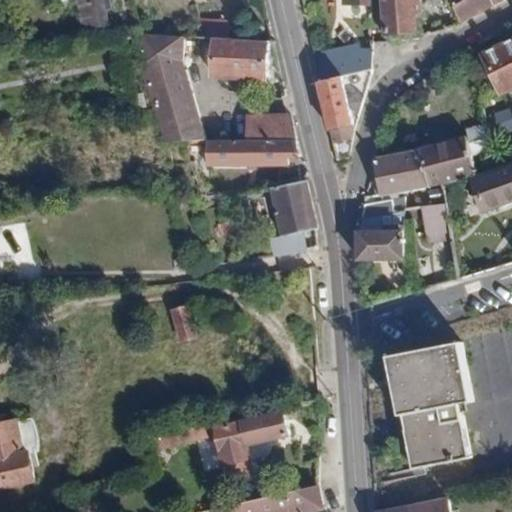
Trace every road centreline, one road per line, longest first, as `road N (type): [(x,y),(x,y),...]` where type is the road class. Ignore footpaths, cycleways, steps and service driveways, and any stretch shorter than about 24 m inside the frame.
road 1 (residential): [(336,225),(384,84),(412,60),(511,9)]
road 2 (tertiary): [(283,0),(336,225)]
road 3 (tertiary): [(345,323),(359,511)]
road 4 (residential): [(345,323),(511,275)]
